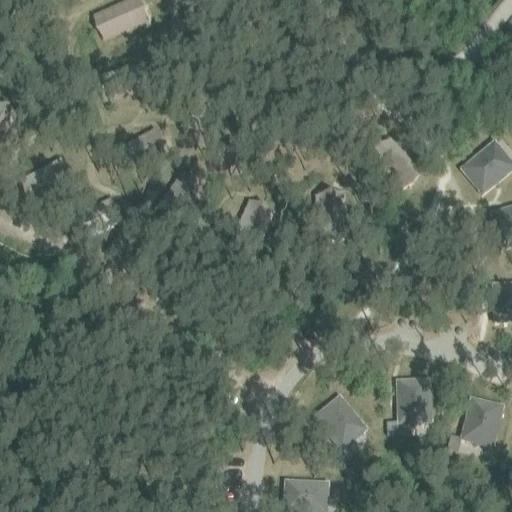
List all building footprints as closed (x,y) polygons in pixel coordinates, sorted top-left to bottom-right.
[(137,0),(135,0),(96,19),(107,42),(148,22),(137,0)] [(101,82),(106,103),(150,93),(145,72),(101,82)] [(0,109),(0,150),(18,119),(0,109)] [(169,152),(157,130),(120,151),(132,172),(169,152)] [(370,162),(403,195),(421,177),(388,144),(370,162)] [(511,167),(494,145),(461,172),(481,197),(511,171),(511,167)] [(74,187),(61,162),(19,183),(32,208),(74,187)] [(177,229),(204,194),(184,178),(156,214),(177,229)] [(347,200),(319,204),(325,254),(353,251),(347,200)] [(112,202),(67,222),(78,247),(123,227),(112,202)] [(252,205),(231,247),(256,259),(277,217),(252,205)] [(511,209),(490,216),(500,252),(511,248),(511,209)] [(511,286),(492,287),(494,325),(511,324),(511,286)] [(431,425),(429,382),(397,383),(398,426),(431,425)] [(366,432),(339,399),(314,420),(341,453),(366,432)] [(492,450),(503,409),(471,401),(461,442),(492,450)] [(326,511),(328,486),(285,483),(283,511),(326,511)]
